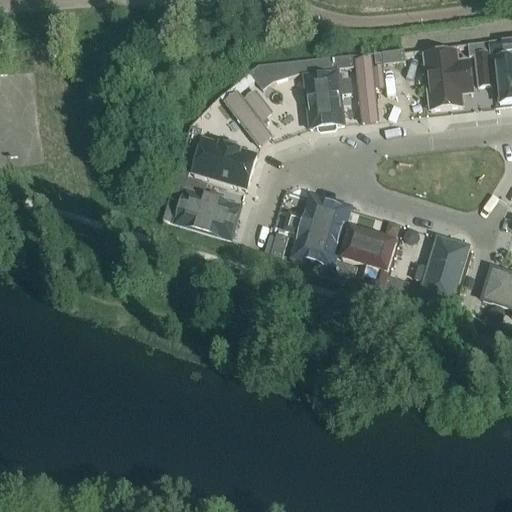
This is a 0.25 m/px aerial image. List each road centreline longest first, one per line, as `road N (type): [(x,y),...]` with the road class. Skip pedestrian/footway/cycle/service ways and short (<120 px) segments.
road 1 (residential): [(333,156),(511,135)]
road 2 (residential): [(491,227),(360,189),(333,156)]
road 3 (residential): [(251,249),(274,174),(333,156)]
